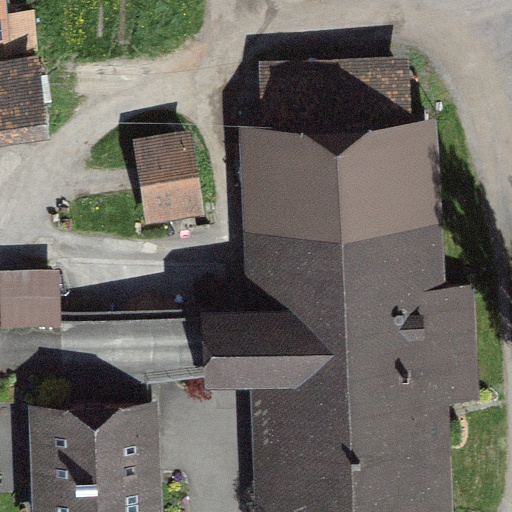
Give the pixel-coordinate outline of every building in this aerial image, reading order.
[(24,58),(0,60),(0,122),(32,118),(24,58)] [(217,315),(216,308),(60,316),(61,323),(64,381),(133,377),(151,376),(220,373),(219,363),(284,360),(291,500),(441,494),(437,390),(476,388),(471,282),(408,285),(399,66),(272,72),(283,312),(217,315)] [(190,137),(147,144),(157,206),(200,200),(190,137)] [(3,324),(61,323),(60,316),(60,293),(2,295),(3,324)] [(155,511),(151,376),(133,377),(133,398),(38,401),(41,511),(155,511)]
